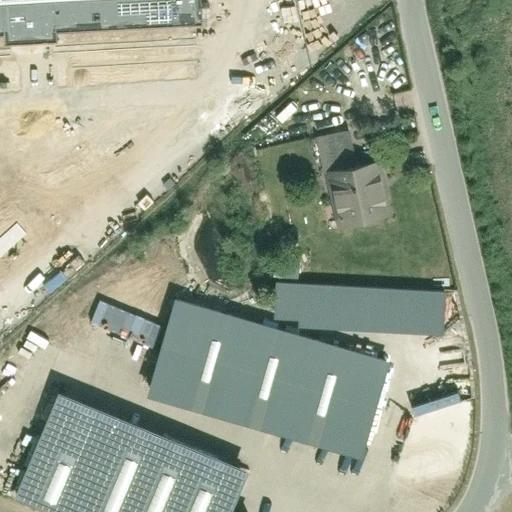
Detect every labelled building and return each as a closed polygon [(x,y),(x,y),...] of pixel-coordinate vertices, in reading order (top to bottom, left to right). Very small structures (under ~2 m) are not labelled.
[(196,0),(0,0),(0,28),(6,28),(7,41),(58,38),(57,24),(198,16),(196,0)] [(323,167),(325,167),(358,160),(351,126),(316,133),(323,167)] [(337,223),(393,211),(381,155),(358,160),(325,167),(337,223)] [(456,329),(457,286),(287,280),(285,323),(456,329)] [(385,355),(170,290),(142,383),(357,448),(385,355)] [(12,386),(0,397),(0,399),(21,419),(33,406),(12,386)] [(63,389),(17,501),(44,511),(228,511),(248,464),(63,389)] [(0,488),(9,492),(17,472),(0,465),(0,488)]
